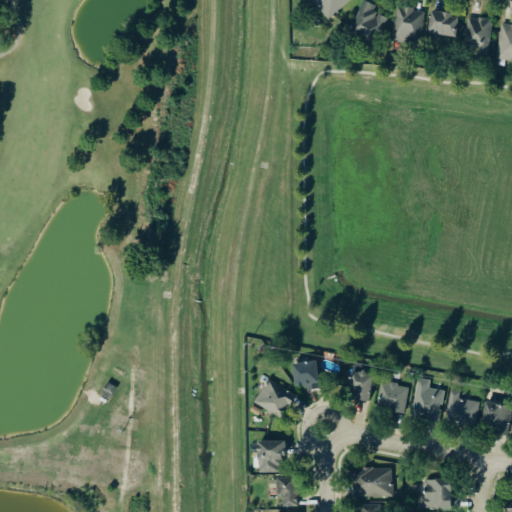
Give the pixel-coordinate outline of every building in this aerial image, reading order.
[(312,0),(328,20),(351,0),(312,0)] [(351,32),(377,41),(386,18),(375,14),(378,6),(363,1),(351,32)] [(394,40),(422,42),(423,10),(396,9),(394,40)] [(458,14),(430,13),(429,36),(457,37),(458,14)] [(494,21),(470,17),(466,47),(490,51),(494,21)] [(511,24),(502,24),(498,60),(511,61),(511,24)] [(294,363),(295,388),(310,387),(310,386),(318,385),(318,362),(294,363)] [(371,402),(373,374),(352,373),(351,388),(356,388),(355,401),(371,402)] [(294,394),(269,379),(255,403),(280,418),(294,394)] [(444,391),(430,388),(431,381),(419,379),(413,415),(440,419),(444,391)] [(406,412),(408,385),(381,384),(380,410),(406,412)] [(480,404),(460,398),(461,393),(452,391),(444,419),(474,427),(480,404)] [(481,431),(510,433),(511,409),(511,406),(484,403),(481,431)] [(283,442),(258,442),(258,474),(284,473),(283,442)] [(393,497),(392,468),(354,469),(354,498),(393,497)] [(299,507),(298,479),(270,480),(270,489),(277,489),(277,497),(283,497),(283,508),(299,507)] [(425,496),(418,496),(418,510),(451,509),(451,480),(425,481),(425,496)]
